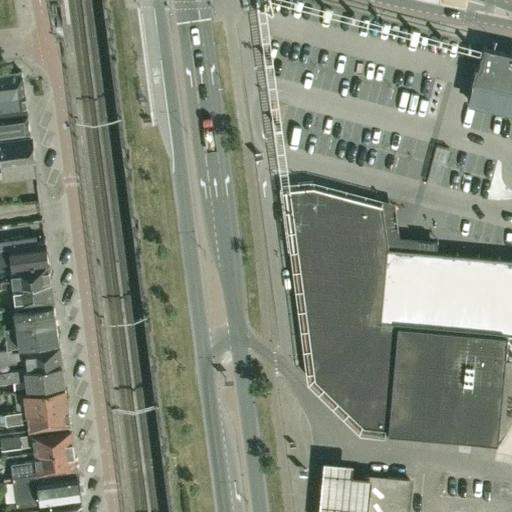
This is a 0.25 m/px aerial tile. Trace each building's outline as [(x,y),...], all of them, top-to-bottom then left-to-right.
[(475,65),(467,99),(511,109),(511,51),(485,45),(483,45),(478,66),(475,65)] [(0,95),(25,92),(22,72),(0,74),(0,95)] [(0,116),(27,113),(25,92),(0,95),(0,116)] [(0,137),(30,134),(27,113),(0,116),(0,137)] [(0,162),(4,162),(5,174),(31,171),(29,158),(33,158),(30,137),(0,141),(0,162)] [(285,188),(285,189),(292,248),(293,249),(310,378),(310,379),(361,428),(361,429),(362,429),(408,433),(409,433),(497,441),(505,358),(507,333),(379,321),(386,246),(388,246),(384,216),(382,203),(343,193),(315,185),(314,185),(313,185),(286,187),(285,188)] [(11,268),(48,263),(45,241),(36,243),(35,235),(0,239),(0,270),(11,268)] [(386,246),(379,321),(507,333),(505,358),(511,358),(511,257),(436,250),(388,246),(386,246)] [(0,283),(1,288),(4,288),(13,286),(50,281),(48,263),(11,268),(12,280),(0,281),(0,283)] [(50,281),(13,286),(16,305),(53,300),(50,281)] [(56,322),(53,303),(14,308),(17,327),(17,328),(56,322)] [(19,347),(19,346),(58,341),(56,322),(17,328),(17,327),(3,329),(6,350),(11,349),(19,347)] [(62,364),(59,344),(22,349),(22,351),(15,351),(11,352),(11,349),(6,350),(0,350),(0,364),(19,362),(23,361),(24,368),(24,369),(62,364)] [(0,383),(26,380),(27,388),(64,382),(62,364),(24,369),(24,368),(0,371),(0,383)] [(67,405),(65,386),(24,391),(27,410),(67,405)] [(6,425),(28,422),(29,430),(70,424),(67,405),(27,410),(27,411),(5,414),(6,425)] [(35,452),(73,447),(71,428),(1,438),(2,449),(23,446),(34,445),(35,452)] [(73,447),(35,452),(36,460),(11,463),(12,476),(38,473),(76,467),(73,447)] [(353,465),(323,463),(318,511),(369,511),(372,480),(352,478),(353,465)] [(16,505),(40,502),(80,497),(77,476),(39,481),(38,473),(12,476),(16,505)] [(366,475),(362,511),(406,511),(409,479),(366,475)] [(82,511),(81,503),(45,507),(32,509),(32,511),(82,511)]
